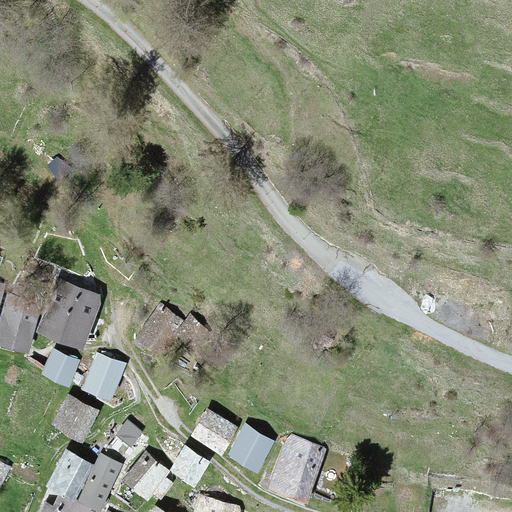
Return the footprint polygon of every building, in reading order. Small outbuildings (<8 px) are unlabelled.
[(99,298),(59,283),(41,332),(81,347),(99,298)] [(38,309),(9,296),(0,328),(0,344),(26,352),(38,309)] [(180,321),(161,307),(138,338),(157,352),(180,321)] [(208,335),(190,318),(175,335),(193,351),(208,335)] [(77,361),(53,351),(43,373),(67,383),(77,361)] [(123,366),(98,356),(85,388),(109,398),(123,366)] [(96,412),(69,397),(54,424),(80,439),(96,412)] [(234,429),(208,412),(193,435),(220,452),(234,429)] [(141,432),(127,422),(118,435),(131,445),(141,432)] [(272,442),(245,427),(230,454),(256,470),(272,442)] [(323,450),(289,438),(271,487),(304,500),(323,450)] [(205,463),(186,450),(172,471),(192,484),(205,463)] [(92,466),(66,453),(48,488),(73,501),(92,466)] [(169,472),(146,454),(126,480),(147,497),(152,491),(160,497),(171,483),(165,477),(169,472)] [(120,465),(101,456),(79,500),(98,509),(120,465)] [(0,486),(9,468),(0,463),(0,486)] [(87,511),(60,497),(53,509),(46,505),(42,511),(87,511)] [(240,511),(241,509),(201,498),(196,511),(240,511)]
